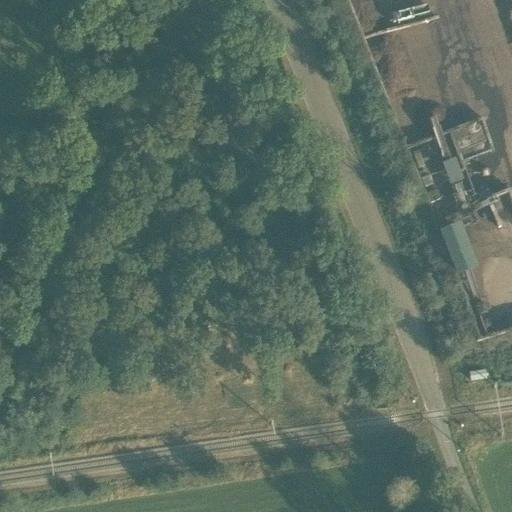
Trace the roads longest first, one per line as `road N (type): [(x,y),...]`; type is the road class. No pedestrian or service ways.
road 1 (unclassified): [(470,511),(278,0)]
road 2 (track): [(0,499),(438,429)]
